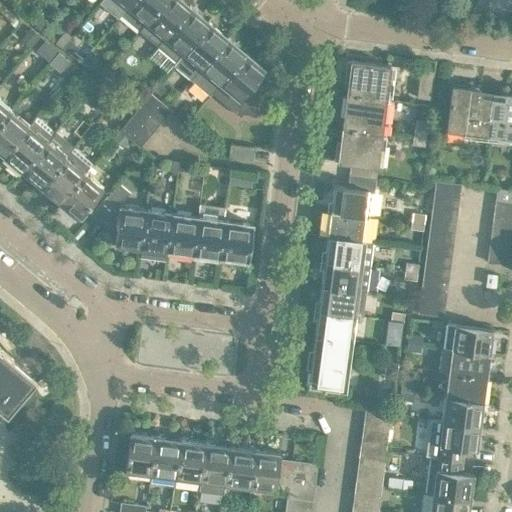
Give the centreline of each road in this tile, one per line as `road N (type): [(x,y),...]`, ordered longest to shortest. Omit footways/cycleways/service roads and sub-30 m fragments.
road 1 (residential): [(265,325),(307,23)]
road 2 (residential): [(105,374),(255,396),(265,325)]
road 3 (residential): [(511,50),(307,23)]
road 4 (residential): [(111,303),(265,325)]
road 5 (residential): [(111,303),(0,218)]
road 6 (residential): [(87,511),(105,374)]
road 7 (residential): [(93,348),(0,268)]
